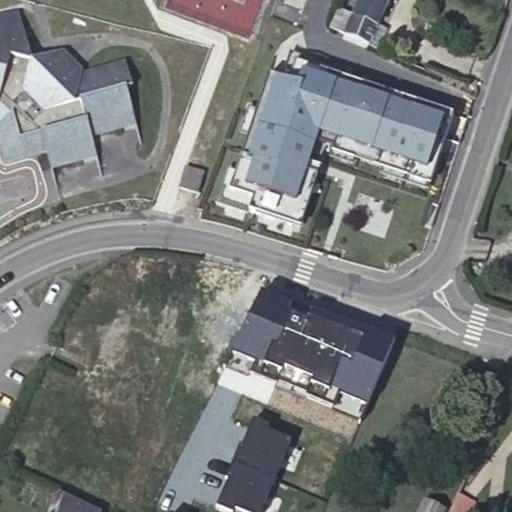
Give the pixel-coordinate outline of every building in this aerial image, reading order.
[(339,14),(331,32),(343,38),(369,49),(379,53),(387,34),(377,30),(390,0),(360,0),(352,20),(339,14)] [(135,127),(126,93),(132,91),(124,65),(80,78),(60,56),(31,63),(17,16),(0,20),(0,100),(16,112),(9,119),(0,128),(0,146),(6,165),(45,154),(49,171),(95,158),(91,140),(135,127)] [(223,182),(216,202),(299,226),(323,151),(435,185),(453,117),(279,58),(238,182),(223,182)] [(0,110),(6,116),(9,119),(16,112),(0,100),(0,110)] [(202,177),(184,172),(178,193),(197,197),(202,177)] [(133,258),(130,307),(174,310),(172,336),(196,337),(198,303),(244,306),(247,265),(133,258)] [(363,416),(394,342),(262,295),(225,369),(363,416)] [(133,416),(147,367),(123,360),(109,410),(133,416)] [(235,465),(274,481),(292,437),(253,421),(235,465)] [(160,434),(149,466),(175,475),(186,443),(160,434)] [(260,511),(274,481),(235,465),(216,509),(223,511),(260,511)] [(92,511),(57,495),(49,511),(92,511)] [(471,511),(474,507),(455,498),(448,511),(471,511)] [(421,501),(416,511),(445,511),(446,511),(421,501)]
